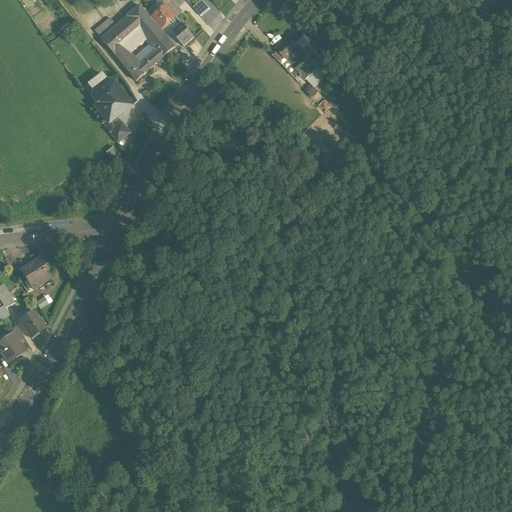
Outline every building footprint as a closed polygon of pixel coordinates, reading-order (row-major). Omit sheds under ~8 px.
[(202,0),(201,0),(193,7),(201,16),(210,8),(202,0)] [(139,7),(127,18),(147,41),(162,59),(163,59),(163,58),(174,49),(175,48),(139,7)] [(176,17),(166,7),(163,10),(156,9),(155,16),(152,19),(161,30),(168,24),(176,17)] [(182,25),(176,17),(168,24),(175,31),(182,25)] [(111,32),(102,40),(115,56),(131,42),(131,41),(141,34),(127,18),(117,27),(111,32)] [(117,27),(110,19),(104,24),(111,32),(117,27)] [(111,32),(104,24),(95,32),(102,40),(111,32)] [(194,39),(182,25),(175,31),(172,34),(183,48),(194,39)] [(131,41),(131,42),(137,49),(147,41),(141,34),(131,41)] [(299,49),(288,37),(282,42),(281,41),(279,43),(280,45),(275,50),(282,57),(286,61),(294,54),(299,49)] [(140,67),(130,54),(137,49),(131,42),(115,55),(136,82),(137,82),(146,74),(147,73),(162,59),(157,53),(140,67)] [(309,59),(299,49),(294,54),(304,63),(309,59)] [(275,50),(270,54),(277,62),(282,57),(275,50)] [(318,68),(309,59),(304,63),(296,71),(305,81),(318,68)] [(132,106),(114,82),(108,81),(103,75),(98,78),(103,85),(95,91),(94,98),(99,105),(96,107),(109,124),(132,106)] [(106,130),(118,144),(130,133),(121,123),(114,128),(112,125),(106,130)] [(113,148),(106,153),(113,162),(120,156),(113,148)] [(40,258),(20,270),(21,271),(33,290),(49,280),(43,272),(48,269),(40,258)] [(0,285),(0,298),(4,308),(15,303),(5,283),(0,285)] [(0,317),(2,321),(11,315),(4,305),(0,307),(0,317)] [(27,308),(16,315),(20,321),(30,314),(27,308)] [(20,321),(19,321),(31,339),(39,334),(38,333),(44,329),(33,312),(30,314),(20,321)] [(17,327),(10,332),(12,335),(13,334),(18,342),(24,338),(17,327)] [(12,335),(0,342),(0,346),(3,351),(1,353),(7,363),(15,358),(14,356),(21,351),(18,346),(20,344),(18,342),(13,334),(12,335)]
